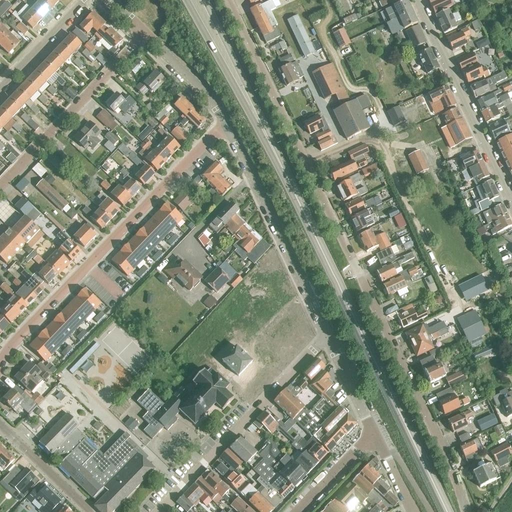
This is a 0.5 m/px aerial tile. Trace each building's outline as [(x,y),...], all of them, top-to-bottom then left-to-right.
[(36,5),(31,10),(42,19),(51,10),(40,1),(39,0),(33,0),(33,1),(36,5)] [(58,0),(40,0),(51,10),(59,1),(58,0)] [(384,0),(379,3),(382,8),(391,4),(389,0),(384,0)] [(440,0),(430,5),(434,15),(452,7),(448,0),(440,0)] [(250,11),(258,27),(274,20),(270,12),(275,9),(271,1),(250,11)] [(393,8),(385,11),(390,22),(398,19),(411,13),(406,1),(393,7),(393,8)] [(0,10),(4,14),(11,7),(8,3),(1,10),(0,10)] [(42,19),(31,10),(27,5),(17,15),(22,20),(22,21),(32,30),(42,19)] [(454,23),(460,20),(457,14),(451,17),(448,11),(435,17),(443,35),(444,34),(457,29),(454,23)] [(15,12),(11,16),(19,24),(20,23),(22,21),(22,20),(17,15),(15,12)] [(93,28),(97,33),(102,27),(105,25),(93,13),(85,22),(80,28),(87,34),(93,28)] [(411,13),(398,19),(404,31),(417,25),(411,13)] [(287,22),(296,40),(306,35),(297,17),(287,22)] [(274,20),(258,27),(266,44),(281,37),(276,26),(277,26),(274,20)] [(18,26),(14,31),(17,34),(19,32),(23,36),(28,31),(20,23),(19,24),(18,26)] [(479,23),(471,26),(475,33),(482,30),(479,23)] [(0,44),(9,35),(0,26),(0,44)] [(405,32),(407,38),(420,32),(418,26),(405,32)] [(102,27),(97,33),(113,48),(108,53),(111,57),(119,49),(116,47),(122,41),(110,30),(108,32),(102,27)] [(76,29),(71,34),(77,40),(82,35),(76,29)] [(464,39),(470,36),(466,29),(460,32),(461,34),(457,36),(455,32),(445,37),(452,52),(467,45),(464,39)] [(343,30),(332,35),(339,50),(350,45),(348,42),(343,30)] [(410,43),(423,37),(420,32),(407,38),(410,43)] [(9,35),(0,44),(0,47),(8,55),(18,44),(9,35)] [(306,35),(296,40),(305,58),(315,53),(306,35)] [(70,36),(62,44),(72,55),(81,46),(78,44),(70,36)] [(423,37),(410,43),(413,49),(426,43),(423,37)] [(487,39),(481,42),(484,48),(490,45),(487,39)] [(83,47),(90,54),(95,49),(88,42),(87,44),(83,47)] [(279,44),(282,51),(287,49),(284,42),(279,44)] [(62,44),(53,54),(63,64),(72,55),(62,44)] [(96,60),(95,59),(85,50),(81,54),(91,64),(96,60)] [(416,56),(422,68),(423,68),(427,75),(438,70),(429,50),(416,56)] [(53,54),(45,62),(54,74),(63,64),(53,54)] [(472,54),(456,61),(467,85),(483,77),(484,79),(489,76),(485,68),(480,70),(478,65),(472,54)] [(279,61),(281,67),(293,61),(290,56),(279,61)] [(73,63),(79,69),(83,65),(77,59),(73,63)] [(45,62),(35,73),(45,83),(54,74),(45,62)] [(279,71),(286,87),(298,81),(298,80),(303,78),(296,63),(290,66),(279,71)] [(335,96),(340,107),(349,103),(331,66),(312,75),(325,101),(335,96)] [(74,74),(68,68),(64,73),(70,78),(74,74)] [(35,73),(27,82),(37,92),(45,83),(35,73)] [(137,88),(143,94),(149,88),(154,93),(164,81),(156,73),(150,79),(148,77),(137,88)] [(484,82),(469,89),(474,100),(495,90),(493,86),(495,85),(495,84),(506,79),(503,73),(486,81),(484,82)] [(55,82),(62,88),(66,83),(59,78),(55,82)] [(27,82),(18,91),(28,101),(37,92),(27,82)] [(501,87),(504,93),(511,90),(509,84),(501,87)] [(47,90),(53,97),(57,93),(51,87),(47,90)] [(428,103),(430,106),(440,102),(444,111),(455,106),(451,96),(446,87),(428,95),(431,102),(428,103)] [(69,89),(65,94),(72,101),(77,96),(69,89)] [(18,91),(8,101),(19,111),(28,101),(18,91)] [(500,91),(475,102),(480,113),(501,104),(499,100),(497,101),(495,97),(501,94),(500,91)] [(105,106),(113,113),(118,108),(124,115),(135,104),(126,96),(121,101),(116,95),(105,106)] [(349,103),(340,107),(341,108),(332,112),(337,122),(346,140),(370,129),(366,121),(361,111),(371,107),(366,95),(349,103)] [(499,98),(501,104),(509,100),(506,95),(499,98)] [(50,104),(42,96),(38,100),(45,107),(47,104),(48,105),(50,104)] [(181,117),(184,119),(194,110),(182,98),(175,106),(184,115),(181,117)] [(8,101),(0,109),(0,110),(10,120),(19,111),(8,101)] [(501,104),(480,113),(485,124),(499,118),(496,111),(503,108),(505,109),(510,118),(511,116),(511,105),(509,101),(501,104)] [(145,108),(153,116),(158,111),(150,103),(145,108)] [(29,109),(35,115),(39,111),(33,105),(29,109)] [(398,108),(387,113),(390,121),(393,127),(399,124),(404,122),(398,108)] [(457,109),(442,116),(456,147),(471,140),(464,124),(457,109)] [(0,110),(0,128),(1,129),(10,120),(0,110)] [(95,118),(107,129),(115,121),(103,110),(99,114),(95,118)] [(194,110),(184,119),(180,124),(183,127),(190,120),(198,129),(206,121),(194,110)] [(20,118),(35,132),(39,128),(24,114),(20,118)] [(150,117),(146,122),(153,129),(157,124),(150,117)] [(159,122),(163,127),(169,121),(164,117),(159,122)] [(316,138),(319,143),(332,137),(323,118),(319,120),(318,118),(304,124),(309,136),(322,130),(324,134),(316,138)] [(504,121),(488,128),(494,142),(510,134),(504,121)] [(11,128),(17,134),(22,129),(15,123),(11,128)] [(96,139),(101,134),(100,133),(89,123),(73,139),(85,149),(85,150),(89,146),(93,150),(101,143),(96,139)] [(170,134),(182,145),(188,140),(176,128),(173,131),(170,134)] [(165,141),(160,145),(172,156),(179,148),(160,130),(157,133),(165,141)] [(3,137),(9,142),(13,138),(7,133),(3,137)] [(104,137),(113,146),(118,142),(109,133),(104,137)] [(142,133),(137,139),(141,143),(147,138),(142,133)] [(332,137),(319,143),(317,144),(321,152),(338,144),(334,136),(332,137)] [(511,136),(496,144),(500,153),(511,147),(511,136)] [(146,140),(143,143),(148,148),(152,145),(146,140)] [(143,143),(139,147),(149,157),(145,161),(157,172),(164,164),(153,153),(152,152),(148,148),(143,143)] [(160,145),(153,153),(164,164),(172,156),(160,145)] [(348,154),(352,163),(356,171),(366,166),(362,157),(368,154),(365,146),(348,154)] [(511,147),(500,153),(504,162),(511,158),(511,147)] [(407,156),(412,166),(424,161),(419,151),(407,156)] [(143,169),(134,178),(143,186),(154,175),(131,153),(127,157),(137,167),(139,165),(143,169)] [(464,172),(468,170),(482,163),(477,153),(459,161),(464,172)] [(11,154),(6,159),(12,164),(16,159),(11,154)] [(68,170),(55,157),(51,162),(63,174),(68,170)] [(424,161),(412,166),(416,176),(428,170),(424,161)] [(208,193),(213,198),(217,194),(221,198),(231,188),(218,176),(223,171),(214,162),(201,177),(199,176),(190,185),(194,189),(203,180),(212,189),(208,193)] [(356,171),(352,163),(344,167),(344,166),(329,173),(330,176),(329,176),(331,180),(332,180),(334,182),(356,172),(356,171)] [(482,163),(468,170),(473,180),(475,179),(476,181),(478,180),(479,182),(489,178),(482,163)] [(361,171),(365,179),(378,173),(379,176),(382,175),(380,170),(378,171),(374,164),(361,171)] [(127,185),(122,190),(131,199),(140,189),(131,181),(131,180),(127,176),(128,175),(123,169),(119,173),(123,177),(122,178),(123,179),(122,181),(127,185)] [(35,187),(55,206),(60,211),(67,205),(62,200),(49,187),(55,181),(49,174),(42,181),(42,180),(35,187)] [(339,194),(340,195),(353,189),(352,185),(361,180),(359,175),(343,182),(345,184),(337,188),(337,190),(336,190),(338,195),(339,194)] [(23,179),(15,188),(20,194),(29,185),(23,179)] [(482,202),(478,204),(477,202),(474,203),(477,210),(479,209),(481,212),(500,203),(490,181),(481,186),(481,187),(476,190),(482,202)] [(100,186),(106,192),(110,187),(104,182),(100,186)] [(131,199),(122,190),(119,187),(110,196),(123,208),(131,199)] [(341,197),(339,198),(341,202),(343,201),(343,203),(351,199),(352,201),(368,194),(365,188),(355,193),(353,189),(340,195),(341,197)] [(183,193),(173,203),(182,213),(192,202),(183,193)] [(98,208),(100,210),(110,220),(119,211),(101,194),(97,198),(103,203),(98,208)] [(368,209),(368,211),(370,210),(381,205),(378,197),(362,205),(360,200),(345,207),(350,218),(368,209)] [(22,199),(14,208),(25,218),(33,209),(22,199)] [(166,204),(159,212),(174,227),(182,219),(166,204)] [(212,224),(209,227),(217,235),(220,232),(223,228),(235,216),(239,212),(231,204),(212,224)] [(486,213),(483,215),(486,223),(487,225),(489,225),(491,223),(507,216),(502,206),(486,213)] [(110,220),(100,210),(94,215),(86,207),(82,211),(101,230),(110,220)] [(71,209),(66,215),(69,218),(73,218),(77,214),(71,209)] [(387,213),(390,219),(399,215),(396,209),(387,213)] [(370,210),(368,211),(350,220),(357,234),(367,229),(374,225),(370,218),(375,216),(374,213),(372,214),(370,210)] [(159,212),(151,221),(167,236),(174,227),(159,212)] [(228,232),(233,237),(245,225),(235,216),(223,228),(225,229),(217,236),(222,241),(227,236),(225,235),(228,232)] [(494,230),(490,232),(492,236),(511,227),(507,216),(491,223),(494,230)] [(25,218),(11,232),(25,245),(39,231),(29,222),(25,218)] [(151,221),(143,229),(159,244),(167,236),(151,221)] [(91,233),(94,231),(87,224),(74,238),(84,248),(95,237),(91,233)] [(235,246),(233,248),(236,250),(238,248),(239,247),(253,233),(245,225),(233,237),(238,242),(235,246)] [(143,229),(135,237),(151,252),(159,244),(143,229)] [(25,245),(11,232),(9,230),(0,239),(0,259),(6,265),(25,245)] [(358,237),(366,253),(378,248),(380,252),(391,247),(384,234),(375,239),(371,231),(358,237)] [(65,244),(59,250),(71,261),(80,252),(72,244),(71,244),(69,242),(70,241),(61,232),(56,237),(65,244)] [(253,233),(239,247),(249,256),(247,258),(253,265),(269,248),(253,233)] [(203,235),(198,241),(204,248),(210,241),(203,235)] [(135,237),(127,245),(143,261),(151,252),(135,237)] [(410,242),(403,246),(405,251),(413,248),(410,242)] [(127,245),(119,254),(135,269),(143,261),(127,245)] [(222,251),(226,254),(231,249),(228,245),(222,251)] [(376,255),(379,262),(382,269),(376,272),(381,284),(397,276),(394,272),(400,269),(399,267),(414,259),(411,254),(396,261),(394,255),(399,253),(395,246),(376,255)] [(28,248),(24,251),(29,256),(33,252),(28,248)] [(71,261),(59,250),(46,263),(58,275),(71,261)] [(119,254),(111,262),(127,277),(135,269),(119,254)] [(35,273),(31,277),(32,278),(40,286),(44,282),(48,285),(57,275),(48,266),(37,256),(33,261),(39,266),(40,265),(45,269),(38,276),(35,273)] [(164,272),(172,280),(174,278),(189,292),(201,279),(184,263),(182,265),(175,260),(164,272)] [(204,282),(217,295),(230,280),(224,275),(232,268),(225,261),(217,269),(204,282)] [(271,267),(262,276),(277,291),(287,281),(271,267)] [(417,274),(416,273),(420,271),(418,267),(407,272),(407,271),(398,274),(400,277),(382,286),(388,297),(406,288),(403,283),(411,280),(410,278),(417,274)] [(29,281),(24,286),(23,287),(35,298),(44,290),(40,286),(32,278),(31,277),(24,271),(21,274),(29,281)] [(161,275),(157,279),(164,285),(167,281),(161,275)] [(228,284),(233,289),(242,280),(236,275),(228,284)] [(262,276),(253,286),(268,300),(277,291),(262,276)] [(430,278),(424,281),(427,288),(434,285),(430,278)] [(20,291),(15,295),(27,307),(35,298),(23,287),(24,286),(16,279),(12,283),(20,291)] [(485,294),(478,279),(456,289),(463,304),(485,294)] [(12,299),(7,304),(19,316),(27,307),(15,295),(4,284),(0,288),(12,299)] [(253,286),(244,296),(259,310),(268,300),(253,286)] [(84,290),(76,298),(92,313),(100,305),(84,290)] [(244,296),(235,306),(246,316),(250,320),(259,310),(244,296)] [(76,298),(68,306),(84,321),(92,313),(76,298)] [(212,299),(204,306),(209,311),(216,303),(212,299)] [(222,305),(219,308),(237,326),(246,316),(235,306),(231,302),(226,308),(222,305)] [(19,316),(7,304),(6,306),(3,309),(0,306),(0,314),(10,324),(19,316)] [(68,306),(60,314),(76,330),(84,321),(68,306)] [(395,313),(403,329),(427,318),(424,313),(415,317),(410,306),(395,313)] [(219,315),(213,321),(228,335),(237,326),(219,308),(215,312),(219,315)] [(456,319),(462,332),(480,323),(475,311),(456,319)] [(60,314),(53,323),(68,338),(76,330),(60,314)] [(0,333),(0,334),(9,326),(0,317),(0,333)] [(213,321),(204,331),(219,345),(228,335),(213,321)] [(422,327),(406,335),(411,346),(438,333),(446,329),(444,325),(443,322),(428,330),(426,326),(422,327)] [(53,323),(45,331),(60,346),(68,338),(53,323)] [(480,323),(462,332),(468,344),(486,335),(480,323)] [(438,333),(411,346),(417,357),(433,350),(430,343),(440,338),(440,337),(448,333),(446,329),(438,333)] [(45,331),(37,339),(52,354),(60,346),(45,331)] [(204,331),(195,341),(210,355),(219,345),(204,331)] [(37,339),(29,348),(45,363),(52,354),(37,339)] [(222,362),(238,377),(252,362),(236,347),(222,362)] [(437,349),(428,353),(431,359),(431,358),(440,354),(437,349)] [(481,352),(472,356),(474,362),(483,358),(481,352)] [(431,359),(420,364),(422,368),(430,385),(445,378),(440,368),(439,365),(435,367),(431,358),(431,359)] [(297,387),(302,392),(324,368),(316,361),(303,375),(306,378),(297,387)] [(26,388),(31,393),(43,380),(45,381),(51,374),(40,364),(35,369),(29,363),(15,378),(26,389),(26,388)] [(191,399),(183,407),(180,412),(194,426),(206,415),(207,416),(208,414),(207,413),(215,405),(222,411),(233,400),(224,391),(228,386),(210,369),(206,374),(203,371),(192,383),(196,386),(188,394),(191,397),(190,398),(191,399)] [(447,384),(449,389),(468,380),(465,375),(463,371),(445,379),(447,384)] [(308,387),(321,399),(333,386),(327,381),(330,379),(323,372),(308,387)] [(290,386),(285,390),(294,399),(299,395),(290,386)] [(180,412),(183,407),(178,402),(186,394),(180,389),(164,406),(148,391),(136,403),(147,414),(142,419),(149,426),(143,432),(152,441),(164,428),(167,431),(177,421),(174,418),(180,412)] [(438,403),(444,415),(461,407),(460,405),(462,404),(463,407),(469,404),(466,399),(457,404),(450,389),(435,396),(438,403)] [(294,399),(285,390),(273,403),(292,421),(307,435),(312,439),(313,441),(314,440),(329,453),(335,446),(325,436),(308,414),(308,413),(304,409),(294,399)] [(499,395),(491,399),(496,408),(501,405),(507,419),(511,416),(511,392),(507,395),(505,390),(498,393),(499,395)] [(2,400),(13,411),(18,405),(27,414),(36,405),(24,394),(19,398),(12,391),(2,400)] [(325,395),(308,413),(308,414),(325,436),(335,446),(356,425),(325,395)] [(267,410),(263,413),(271,420),(274,417),(267,410)] [(447,422),(453,433),(468,426),(465,420),(472,417),(470,411),(447,422)] [(263,413),(253,424),(259,431),(263,427),(271,435),(279,427),(271,420),(263,413)] [(67,414),(38,443),(51,456),(52,454),(62,463),(59,467),(71,478),(80,487),(93,499),(97,504),(94,508),(98,511),(113,511),(154,470),(145,461),(147,458),(132,443),(128,439),(130,437),(125,433),(124,435),(103,456),(97,451),(96,452),(85,440),(86,439),(77,429),(79,426),(67,414)] [(493,416),(477,423),(481,433),(498,425),(493,416)] [(131,418),(125,424),(132,431),(138,424),(131,418)] [(511,429),(508,420),(502,423),(506,432),(511,429)] [(97,422),(93,427),(97,431),(101,427),(97,422)] [(247,430),(252,434),(256,430),(252,425),(247,430)] [(493,429),(498,439),(505,435),(500,425),(493,429)] [(279,427),(275,431),(277,433),(279,432),(293,444),(291,446),(296,450),(302,456),(294,464),(306,476),(318,464),(299,447),(294,442),(286,434),(279,427)] [(458,438),(461,444),(470,439),(467,433),(458,438)] [(299,436),(294,442),(299,447),(318,464),(327,455),(317,445),(317,444),(313,441),(312,439),(307,444),(299,436)] [(244,463),(248,467),(259,456),(257,454),(241,438),(231,449),(244,463)] [(459,447),(467,464),(484,451),(478,438),(459,447)] [(285,482),(294,490),(306,476),(294,464),(270,441),(257,454),(259,456),(282,477),(282,476),(286,480),(285,482)] [(491,452),(493,457),(496,462),(511,454),(511,452),(510,449),(508,444),(491,452)] [(240,468),(244,463),(231,449),(230,450),(229,449),(220,458),(220,459),(225,463),(235,472),(240,468)] [(4,451),(0,456),(0,467),(3,471),(14,460),(4,451)] [(252,470),(284,500),(294,490),(285,482),(286,480),(282,476),(282,477),(259,456),(248,467),(252,471),(252,470)] [(368,465),(359,475),(372,487),(379,480),(381,477),(377,473),(381,469),(372,461),(368,465)] [(221,464),(215,470),(227,482),(236,491),(244,499),(253,490),(251,488),(245,482),(235,473),(230,468),(227,470),(221,464)] [(473,473),(480,488),(499,479),(492,464),(473,473)] [(9,474),(1,482),(8,488),(10,486),(23,499),(27,494),(39,482),(26,469),(22,473),(16,480),(9,474)] [(253,490),(255,492),(274,510),(284,500),(252,470),(252,471),(246,476),(254,484),(251,488),(253,490)] [(208,471),(201,478),(204,481),(214,491),(218,495),(221,498),(224,495),(229,491),(221,484),(211,474),(208,471)] [(359,475),(352,482),(372,501),(377,506),(380,503),(381,502),(370,492),(373,488),(372,487),(359,475)] [(201,478),(194,485),(201,491),(205,495),(212,502),(218,495),(214,491),(204,481),(201,478)] [(390,491),(379,480),(372,487),(373,488),(393,508),(397,503),(395,502),(396,501),(388,493),(390,491)] [(350,483),(343,490),(356,502),(357,500),(359,502),(358,504),(359,504),(360,503),(362,505),(366,500),(369,504),(372,501),(352,482),(351,484),(350,483)] [(183,497),(176,504),(184,511),(188,511),(193,507),(205,495),(201,491),(194,485),(187,492),(183,497)] [(38,511),(50,511),(60,503),(45,488),(41,492),(37,488),(26,500),(31,504),(34,501),(42,508),(38,511)] [(343,490),(331,502),(340,511),(347,511),(348,511),(350,511),(359,504),(358,504),(359,502),(357,500),(356,502),(343,490)] [(272,511),(274,510),(255,492),(246,501),(257,511),(272,511)] [(237,499),(230,506),(236,511),(251,511),(240,501),(237,499)] [(340,511),(331,502),(321,511),(340,511)] [(380,503),(377,506),(382,511),(383,511),(385,511),(388,510),(380,503)]
